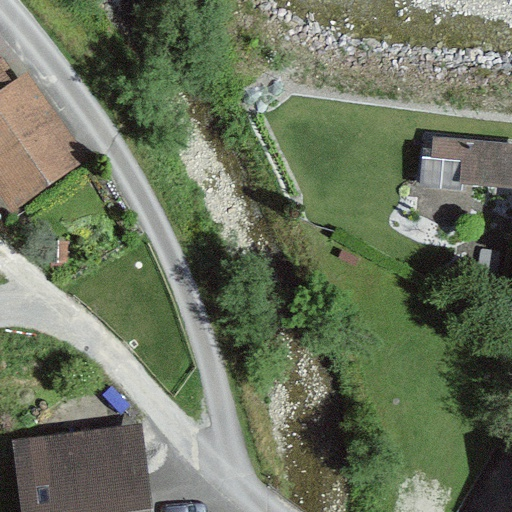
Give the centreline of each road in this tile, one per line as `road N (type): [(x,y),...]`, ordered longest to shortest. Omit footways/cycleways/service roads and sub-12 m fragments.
road 1 (track): [(232,485),(147,210),(3,0)]
road 2 (residential): [(257,511),(0,256)]
